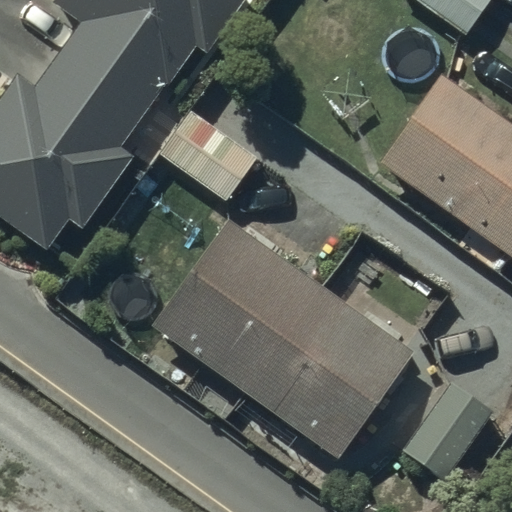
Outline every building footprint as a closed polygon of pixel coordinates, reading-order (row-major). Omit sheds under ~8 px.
[(0,206),(44,239),(65,211),(77,219),(130,148),(115,138),(191,36),(201,43),(233,0),(66,0),(81,10),(32,75),(17,64),(0,86),(0,206)] [(511,0),(428,0),(464,25),(482,0),(511,0)] [(511,117),(437,64),(375,152),(511,249),(511,117)] [(155,154),(219,200),(251,156),(187,110),(155,154)] [(228,208),(148,314),(327,448),(407,342),(228,208)] [(448,375),(401,442),(448,475),(495,408),(448,375)]
